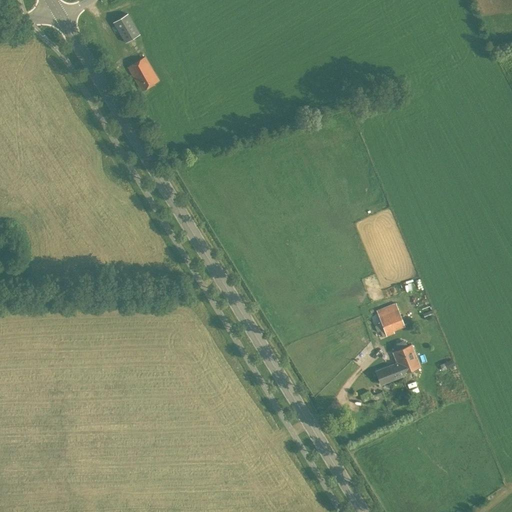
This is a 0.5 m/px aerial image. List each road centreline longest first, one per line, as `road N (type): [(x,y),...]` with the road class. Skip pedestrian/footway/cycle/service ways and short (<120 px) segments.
road 1 (secondary): [(362,511),(54,12)]
road 2 (track): [(0,294),(203,287)]
